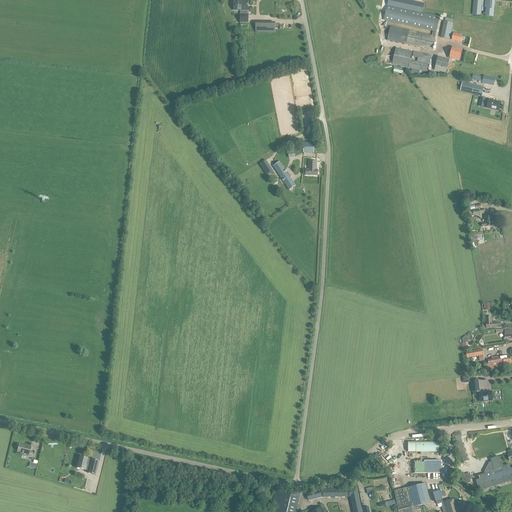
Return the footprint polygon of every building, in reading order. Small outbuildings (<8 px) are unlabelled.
[(234,0),(234,10),(244,11),(243,15),(240,15),(240,23),(248,23),(248,15),(247,15),(247,11),(248,11),(249,1),(234,0)] [(424,3),(408,0),(388,0),(387,6),(422,13),(424,3)] [(473,0),(473,15),(481,16),(482,0),(473,0)] [(486,0),(485,16),(493,17),(494,10),(495,10),(495,7),(494,7),(494,0),(486,0)] [(296,14),(295,5),(286,5),(287,15),(296,14)] [(387,6),(384,21),(436,32),(440,17),(422,13),(387,6)] [(441,38),(450,40),(453,24),(444,22),(441,38)] [(275,24),(256,24),(256,32),(275,32),(275,24)] [(436,36),(403,29),(390,26),(387,41),(400,43),(433,51),(436,36)] [(461,42),(462,35),(453,33),(452,40),(461,42)] [(413,51),(404,49),(396,48),(392,65),(408,68),(410,60),(411,60),(412,57),(413,51)] [(460,60),(462,50),(452,48),(450,57),(460,60)] [(413,51),(412,57),(418,58),(418,57),(430,60),(431,55),(413,51)] [(446,74),(450,60),(438,57),(434,70),(446,74)] [(417,62),(411,60),(410,60),(408,68),(412,69),(411,74),(421,76),(422,72),(428,73),(429,64),(417,62)] [(483,76),(482,82),(482,84),(494,86),(495,78),(483,76)] [(482,96),(483,87),(462,83),(460,91),(482,96)] [(492,90),(491,94),(486,92),(484,98),(496,101),(499,92),(492,90)] [(489,100),(487,108),(499,111),(501,103),(489,100)] [(314,153),(314,143),(304,143),(304,153),(314,153)] [(309,161),(309,170),(306,170),(306,176),(318,176),(318,170),(316,170),(316,162),(309,161)] [(289,190),(296,186),(280,162),(273,166),(279,175),(289,190)] [(272,213),(273,216),(284,210),(282,207),(272,213)] [(485,226),(485,227),(494,225),(492,215),(484,216),(484,223),(482,223),(482,227),(485,226)] [(471,241),(483,239),(482,232),(470,234),(471,241)] [(502,323),(497,324),(497,322),(492,322),(492,317),(486,318),(486,329),(497,328),(503,328),(502,323)] [(467,358),(484,355),(483,349),(466,352),(467,358)] [(500,358),(500,362),(504,361),(504,365),(505,367),(505,368),(511,367),(511,364),(510,356),(503,357),(500,358)] [(489,363),(484,363),(485,370),(505,367),(504,365),(504,361),(500,362),(500,358),(492,359),(493,360),(488,361),(489,363)] [(493,400),(492,392),(479,393),(480,402),(493,400)] [(455,436),(461,457),(466,455),(460,435),(455,436)] [(438,442),(408,442),(408,452),(421,452),(428,452),(438,452),(438,442)] [(19,444),(17,452),(29,455),(28,456),(31,456),(33,451),(30,450),(31,447),(19,444)] [(79,456),(76,468),(88,471),(87,473),(95,475),(99,461),(79,456)] [(488,469),(485,470),(484,472),(485,474),(479,476),(478,476),(480,480),(477,481),(476,481),(480,491),(511,480),(511,468),(510,469),(509,465),(504,467),(503,463),(501,464),(498,457),(491,459),(491,462),(489,463),(488,465),(489,468),(488,469)] [(441,462),(425,463),(425,473),(441,473),(441,462)] [(425,473),(425,463),(415,463),(415,473),(425,473)] [(103,468),(102,476),(118,479),(120,472),(103,468)] [(118,493),(120,486),(96,480),(94,488),(118,493)] [(420,511),(420,509),(419,506),(430,503),(425,484),(394,491),(398,509),(398,511),(420,511)] [(270,511),(300,511),(302,506),(298,506),(301,494),(276,488),(270,511)] [(350,493),(323,493),(323,497),(351,497),(353,511),(362,511),(357,489),(350,489),(350,493)] [(321,491),(306,495),(308,501),(322,497),(321,491)] [(439,501),(443,500),(440,492),(432,495),(435,502),(439,501)] [(443,506),(442,506),(443,511),(451,509),(451,511),(457,511),(455,506),(457,505),(456,499),(453,500),(453,499),(445,501),(445,502),(442,503),(443,506)]
